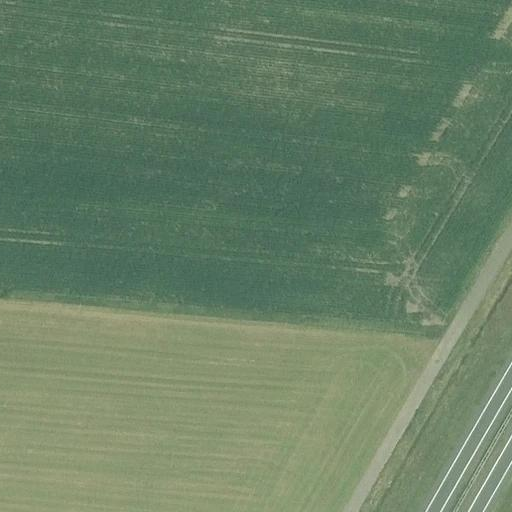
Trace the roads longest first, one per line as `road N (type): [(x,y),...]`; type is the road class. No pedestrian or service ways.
road 1 (unclassified): [(511,235),(355,511)]
road 2 (trunk): [(511,380),(436,511)]
